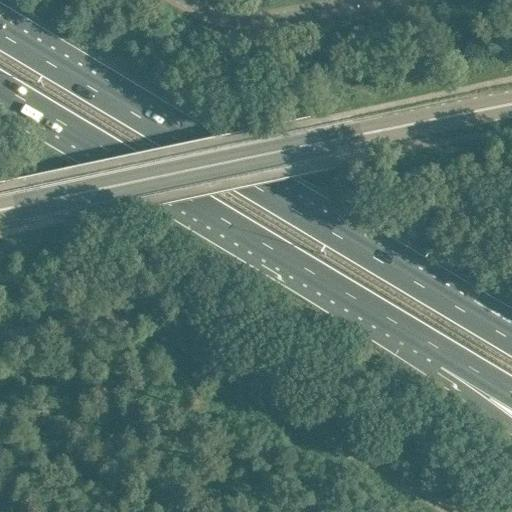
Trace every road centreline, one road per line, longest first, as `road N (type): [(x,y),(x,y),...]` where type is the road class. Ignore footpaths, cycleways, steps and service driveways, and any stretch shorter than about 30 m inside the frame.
road 1 (motorway): [(462,312),(0,34)]
road 2 (motorway): [(0,88),(446,354)]
road 3 (track): [(453,511),(135,320)]
road 4 (tertiary): [(0,209),(322,141)]
road 5 (unclassified): [(379,0),(254,22),(182,0)]
road 6 (tertiary): [(511,107),(322,141)]
road 7 (unclassified): [(135,320),(0,338)]
